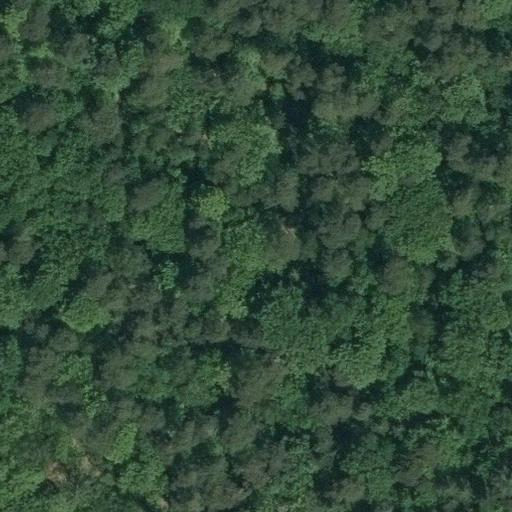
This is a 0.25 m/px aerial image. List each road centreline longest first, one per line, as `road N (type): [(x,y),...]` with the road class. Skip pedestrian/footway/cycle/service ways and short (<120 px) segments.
road 1 (track): [(124,0),(57,204),(0,178)]
road 2 (track): [(57,204),(0,382)]
